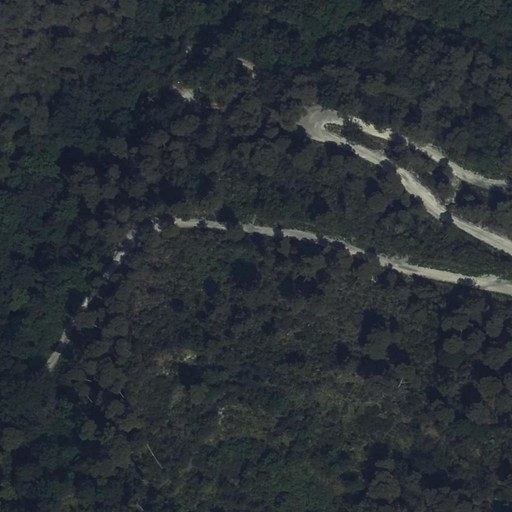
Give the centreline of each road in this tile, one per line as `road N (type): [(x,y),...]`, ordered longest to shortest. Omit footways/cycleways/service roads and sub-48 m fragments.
road 1 (track): [(0,403),(48,364),(124,251),(172,225),(323,242),(511,290)]
road 2 (track): [(511,251),(444,214),(387,164),(309,125),(318,110),(330,113),(434,154),(465,177),(511,185)]
